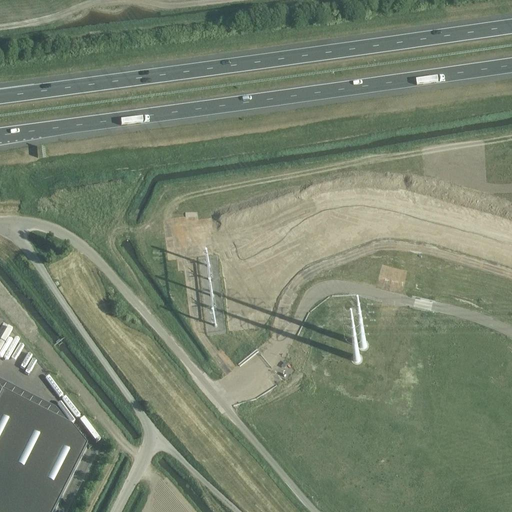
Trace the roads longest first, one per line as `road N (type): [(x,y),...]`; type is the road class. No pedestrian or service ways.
road 1 (motorway): [(0,137),(511,65)]
road 2 (motorway): [(511,27),(0,96)]
road 3 (unclassified): [(316,511),(108,269),(73,239),(8,223)]
road 4 (unclassified): [(8,223),(154,436)]
